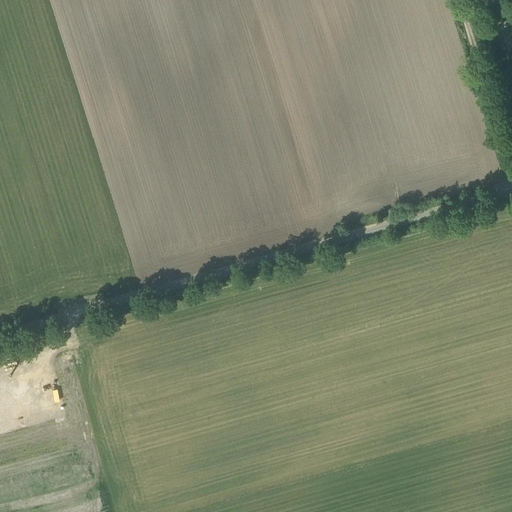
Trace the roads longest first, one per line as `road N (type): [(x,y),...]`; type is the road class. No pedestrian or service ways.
road 1 (unclassified): [(511,191),(0,334)]
road 2 (track): [(458,0),(511,171)]
